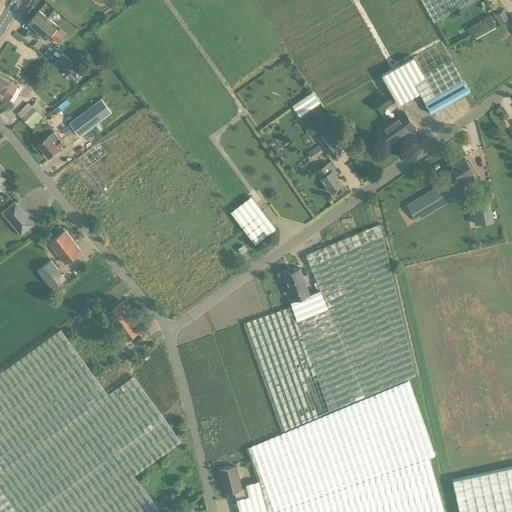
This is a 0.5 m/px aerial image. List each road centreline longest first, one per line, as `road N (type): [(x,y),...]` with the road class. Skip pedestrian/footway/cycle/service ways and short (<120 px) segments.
road 1 (unclassified): [(169,329),(511,86)]
road 2 (unclassified): [(169,329),(0,123)]
road 3 (unclassified): [(211,511),(169,329)]
